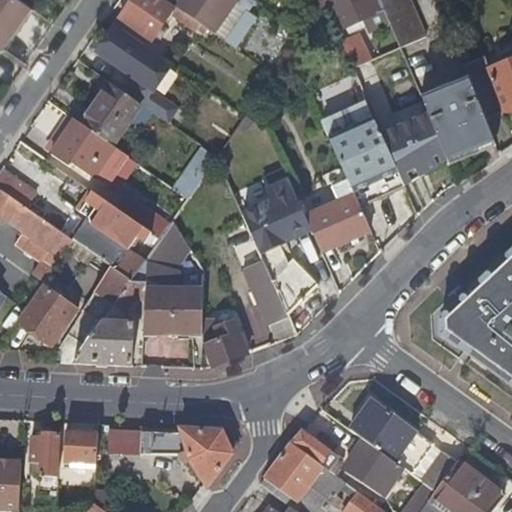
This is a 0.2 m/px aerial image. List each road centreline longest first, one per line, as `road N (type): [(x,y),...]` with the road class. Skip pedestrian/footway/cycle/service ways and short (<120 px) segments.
road 1 (tertiary): [(266,387),(203,402),(0,394)]
road 2 (tertiary): [(511,181),(402,274),(352,337)]
road 3 (residential): [(511,443),(388,353),(352,337)]
road 4 (residential): [(0,138),(96,0)]
road 5 (residential): [(217,511),(264,447),(266,387)]
